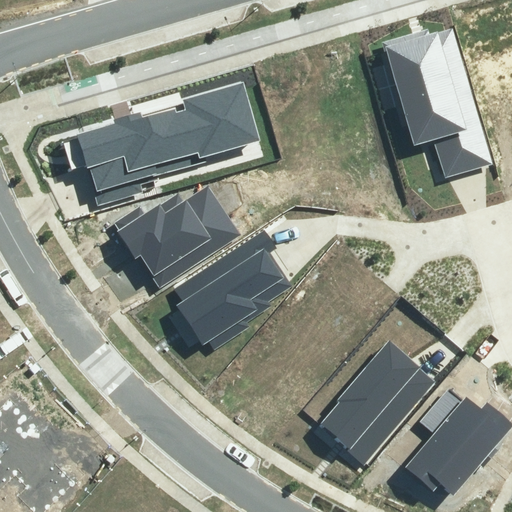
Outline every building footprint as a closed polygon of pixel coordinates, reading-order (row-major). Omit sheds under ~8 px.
[(385,42),(415,145),(434,139),(445,176),(494,162),(454,23),(385,42)] [(85,168),(94,204),(153,188),(151,178),(213,162),(211,155),(258,142),(243,86),(115,120),(117,127),(62,141),(70,172),(85,168)] [(111,224),(133,260),(139,256),(158,286),(237,236),(207,188),(182,204),(177,196),(146,215),(140,206),(111,224)] [(173,300),(201,344),(210,338),(215,346),(247,326),(245,321),(270,305),(267,300),(290,286),(270,254),(275,248),(265,231),(175,287),(180,296),(173,300)] [(386,344),(319,424),(367,463),(433,383),(386,344)] [(429,435),(402,466),(437,495),(444,487),(451,493),(510,425),(487,406),(482,412),(450,385),(416,424),(429,435)]
